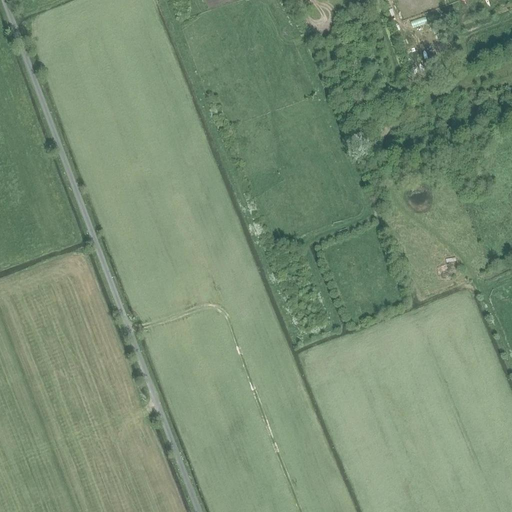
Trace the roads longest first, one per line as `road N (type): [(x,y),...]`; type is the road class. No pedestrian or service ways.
road 1 (unclassified): [(198,511),(3,0)]
road 2 (track): [(129,334),(204,306),(227,317),(302,511)]
